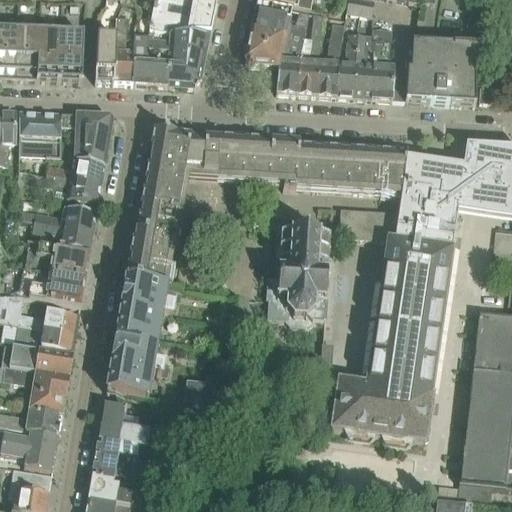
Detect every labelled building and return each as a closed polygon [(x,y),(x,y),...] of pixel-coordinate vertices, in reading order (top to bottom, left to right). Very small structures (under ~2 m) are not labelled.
[(169,36),(209,39),(215,9),(179,1),(172,0),(155,0),(151,25),(150,31),(169,36)] [(179,0),(179,1),(215,9),(216,0),(179,0)] [(315,3),(316,0),(257,0),(257,4),(291,11),(305,14),(307,2),(315,3)] [(362,0),(410,8),(409,19),(410,19),(408,26),(415,28),(419,0),(362,0)] [(435,0),(421,0),(420,6),(434,8),(435,0)] [(374,7),(349,2),(346,20),(370,24),(374,7)] [(247,71),(277,73),(278,65),(286,31),(290,16),(256,9),(245,65),(247,71)] [(277,82),(297,83),(298,66),(303,44),(308,19),(297,17),(294,32),(286,31),(278,65),(277,73),(277,82)] [(316,102),(318,68),(321,22),(311,20),(309,45),(303,44),(298,66),(297,83),(296,100),(316,102)] [(113,89),(132,90),(133,55),(134,46),(127,46),(127,23),(116,23),(115,39),(113,89)] [(373,56),(372,70),(370,105),(391,107),(393,72),(389,72),(390,51),(391,51),(393,30),(378,29),(378,33),(371,33),(371,41),(370,56),(373,56)] [(324,68),(318,68),(316,102),(335,103),(337,69),(341,47),(344,33),(330,30),(324,68)] [(0,84),(16,85),(18,36),(0,35),(0,84)] [(38,86),(40,37),(18,36),(16,85),(38,86)] [(147,54),(206,58),(209,39),(169,36),(169,45),(148,43),(147,54)] [(38,86),(59,87),(61,38),(40,37),(38,86)] [(61,38),(59,87),(81,88),(83,39),(61,38)] [(96,38),(94,88),(113,89),(115,39),(96,38)] [(335,103),(354,104),(356,40),(347,40),(345,69),(337,69),(335,103)] [(370,105),(372,70),(373,56),(370,56),(371,41),(356,40),(354,104),(370,105)] [(133,55),(132,90),(145,90),(155,91),(167,92),(169,92),(193,94),(194,94),(200,89),(200,88),(206,58),(147,54),(148,43),(134,42),(134,46),(133,55)] [(475,112),(474,93),(475,78),(477,70),(480,52),(452,50),(452,51),(432,49),(411,48),(409,76),(406,75),(404,107),(429,109),(449,110),(475,112)] [(296,100),(297,83),(277,82),(275,99),(296,100)] [(478,108),(490,108),(491,94),(479,93),(478,108)] [(0,173),(7,173),(7,167),(7,149),(15,149),(15,119),(15,117),(0,116),(0,173)] [(60,164),(60,134),(60,121),(18,119),(18,157),(18,162),(47,162),(47,164),(60,164)] [(75,135),(74,146),(108,147),(112,125),(108,121),(75,120),(75,121),(60,121),(60,134),(75,135)] [(204,144),(190,143),(190,141),(153,135),(134,244),(132,244),(125,283),(125,286),(176,294),(176,296),(181,296),(181,294),(162,290),(170,242),(173,243),(184,179),(222,182),(230,182),(294,186),(293,190),(399,197),(405,164),(406,159),(298,152),(298,148),(224,144),(204,142),(204,144)] [(104,172),(108,147),(74,146),(74,167),(104,172)] [(462,173),(405,164),(399,197),(395,215),(391,245),(385,244),(364,381),(339,377),(331,436),(343,438),(345,441),(351,442),(353,439),(364,441),(366,444),(372,445),(375,442),(380,443),(382,446),(388,447),(390,444),(401,446),(403,450),(409,451),(411,448),(424,449),(424,446),(428,444),(429,438),(426,436),(431,400),(452,255),(451,255),(456,218),(511,227),(511,225),(511,154),(465,152),(462,173)] [(55,183),(101,191),(104,172),(74,167),(73,166),(71,175),(57,172),(55,183)] [(47,170),(45,182),(55,183),(57,172),(47,170)] [(20,188),(21,188),(25,189),(32,190),(34,180),(21,177),(20,188)] [(66,207),(97,212),(99,202),(100,195),(101,191),(55,183),(45,182),(44,192),(68,196),(66,207)] [(339,215),(338,241),(385,244),(391,245),(395,215),(340,211),(339,215)] [(19,226),(34,228),(92,239),(94,230),(95,224),(96,220),(63,214),(62,223),(21,216),(20,216),(19,226)] [(92,244),(92,239),(34,228),(32,239),(58,243),(56,253),(89,259),(91,249),(92,244)] [(268,284),(266,306),(269,306),(268,323),(285,325),(292,333),(305,334),(313,327),(324,328),(326,308),(324,308),(330,239),(279,236),(276,285),(268,284)] [(26,248),(21,275),(85,286),(89,259),(56,253),(26,248)] [(80,313),(85,286),(21,275),(17,301),(80,313)] [(176,294),(125,286),(123,295),(121,307),(106,397),(147,405),(151,380),(161,381),(161,380),(167,381),(168,371),(163,370),(163,369),(154,368),(162,320),(172,322),(174,308),(180,308),(181,296),(176,296),(176,294)] [(0,328),(16,331),(75,341),(75,340),(77,330),(78,323),(45,317),(44,324),(20,320),(22,304),(17,303),(0,302),(0,328)] [(248,325),(249,306),(226,305),(224,348),(256,349),(257,325),(248,325)] [(511,322),(506,322),(477,318),(458,491),(511,496),(511,322)] [(39,353),(72,359),(73,353),(75,342),(75,341),(16,331),(14,341),(13,349),(39,353)] [(71,365),(71,362),(39,357),(4,351),(0,373),(67,385),(69,375),(71,365)] [(0,387),(32,393),(28,416),(61,422),(64,404),(66,392),(67,385),(0,373),(0,387)] [(220,392),(219,391),(212,391),(213,386),(189,384),(186,417),(201,419),(210,419),(210,415),(217,416),(218,404),(219,404),(220,399),(220,392)] [(97,443),(97,445),(143,453),(149,454),(162,456),(162,441),(149,440),(150,435),(123,430),(126,413),(103,409),(103,411),(101,424),(99,433),(97,443)] [(0,432),(29,438),(58,443),(59,436),(59,433),(61,425),(61,422),(28,416),(27,425),(0,420),(0,432)] [(1,451),(55,460),(58,443),(29,438),(28,443),(1,439),(1,443),(0,443),(0,449),(1,449),(1,451)] [(97,445),(91,481),(113,484),(114,478),(119,479),(121,468),(142,471),(143,466),(143,453),(97,445)] [(52,477),(55,460),(1,451),(0,456),(0,460),(24,465),(23,472),(52,477)] [(162,456),(149,454),(143,453),(143,466),(161,466),(162,456)] [(45,511),(51,481),(12,475),(7,504),(12,505),(11,511),(45,511)] [(160,491),(161,478),(142,477),(142,490),(160,491)] [(113,484),(91,481),(90,486),(88,500),(87,504),(133,511),(140,511),(141,501),(134,500),(135,494),(117,491),(118,489),(112,488),(113,484)]
